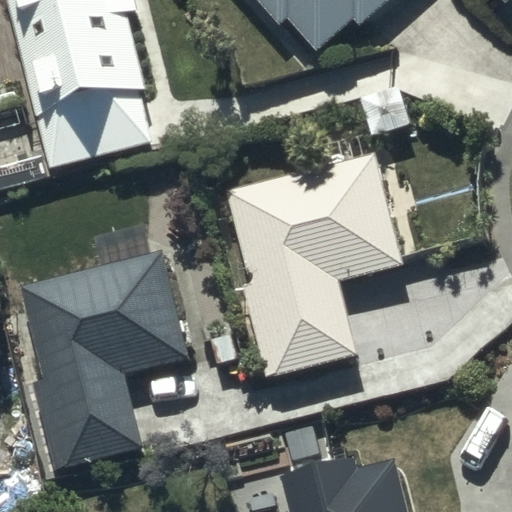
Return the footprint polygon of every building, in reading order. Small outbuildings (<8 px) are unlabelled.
[(146,0),(15,0),(60,165),(159,138),(145,85),(158,81),(139,11),(149,9),(146,0)] [(274,0),(292,20),(299,13),(326,44),(366,9),(374,18),(394,0),(274,0)] [(384,153),(242,188),(267,287),(260,288),(279,365),(368,342),(352,278),(411,263),(384,153)] [(20,285),(60,465),(155,444),(138,367),(197,354),(174,251),(20,285)] [(418,511),(407,455),(369,463),(368,458),(290,473),(297,511),(418,511)] [(0,511),(20,511),(6,494),(0,498),(0,511)]
